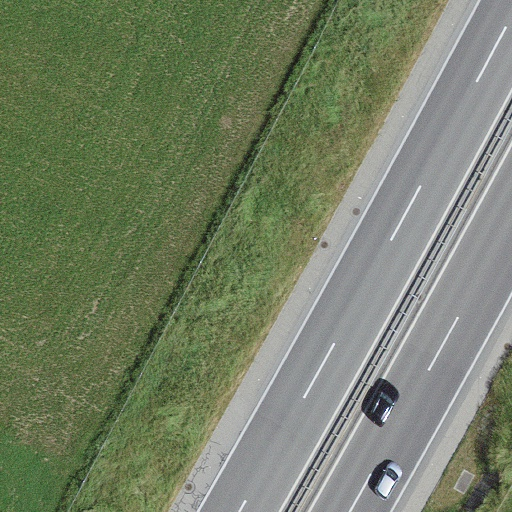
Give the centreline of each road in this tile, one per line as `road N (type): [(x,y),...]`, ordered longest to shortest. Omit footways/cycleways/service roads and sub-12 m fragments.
road 1 (motorway): [(511,8),(235,511)]
road 2 (motorway): [(347,511),(511,213)]
